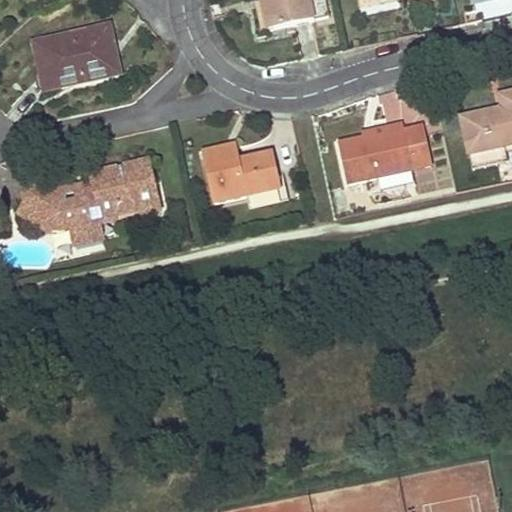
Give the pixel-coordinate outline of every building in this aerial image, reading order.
[(274,32),(266,0),(261,0),(260,0),(267,33),(274,32)] [(308,0),(266,0),(274,32),(293,27),(314,23),(308,0)] [(361,0),(364,11),(380,7),(378,0),(361,0)] [(98,55),(113,52),(108,29),(33,45),(42,93),(103,81),(98,55)] [(113,52),(98,55),(103,81),(118,77),(113,52)] [(389,120),(407,114),(399,90),(381,96),(389,120)] [(511,146),(511,95),(500,98),(503,110),(461,120),(469,156),(504,148),(511,146)] [(347,186),(413,172),(432,168),(423,124),(404,128),(403,124),(385,127),(386,130),(386,133),(364,138),(338,143),(347,186)] [(363,132),(364,138),(386,133),(386,130),(385,127),(363,132)] [(239,163),(236,148),(228,150),(232,164),(239,163)] [(504,148),(469,156),(472,171),(507,164),(504,148)] [(228,150),(215,152),(203,155),(213,206),(246,198),(281,191),(274,155),(239,163),(232,164),(228,150)] [(76,192),(86,234),(101,230),(100,226),(161,211),(149,162),(88,177),(91,188),(76,192)] [(66,190),(42,175),(35,186),(63,205),(72,204),(76,199),(75,192),(66,190)] [(83,234),(86,234),(76,192),(75,192),(76,199),(72,204),(63,205),(35,186),(17,213),(50,235),(57,225),(69,234),(83,230),(83,234)] [(281,191),(246,198),(248,206),(287,197),(284,190),(281,191)] [(83,230),(69,234),(73,250),(104,243),(101,230),(86,234),(83,234),(83,230)]
